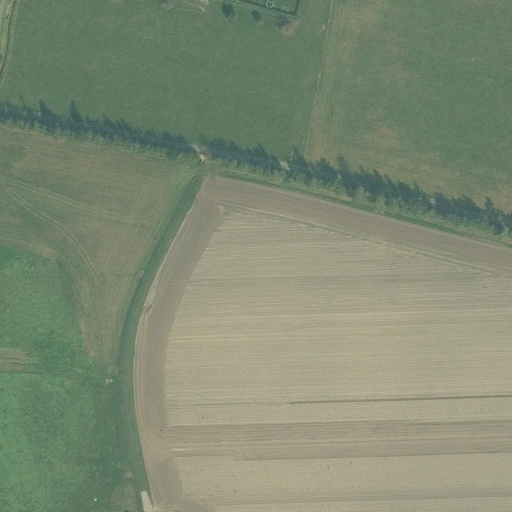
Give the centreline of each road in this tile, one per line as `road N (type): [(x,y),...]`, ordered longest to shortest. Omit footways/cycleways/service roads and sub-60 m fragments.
road 1 (unclassified): [(511,225),(297,168),(0,108)]
road 2 (track): [(206,151),(136,306),(128,342),(140,485)]
